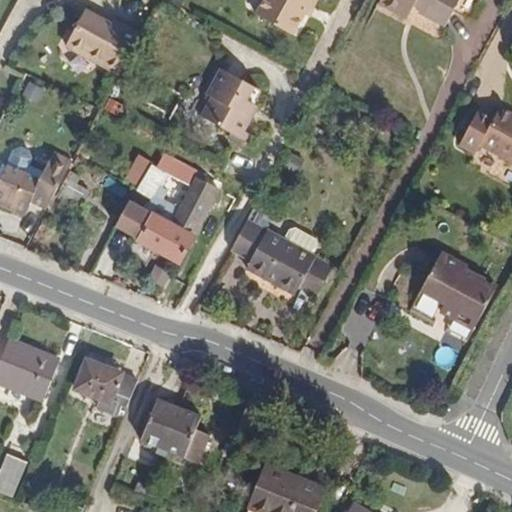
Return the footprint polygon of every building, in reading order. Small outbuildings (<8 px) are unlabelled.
[(264,0),(259,9),(304,33),(316,13),(321,2),(327,4),(329,0),(264,0)] [(394,0),(422,14),(428,1),(435,4),(432,9),(461,24),(468,10),(485,17),(492,0),(394,0)] [(316,13),(321,15),(327,4),(321,2),(316,13)] [(121,74),(144,34),(127,25),(125,29),(113,23),(86,8),(66,44),(121,74)] [(125,29),(127,25),(115,18),(113,23),(125,29)] [(252,109),(266,84),(227,63),(214,88),(219,91),(208,111),(254,136),(257,129),(250,125),(258,112),(252,109)] [(511,115),(496,107),(492,113),(476,107),(458,141),(472,149),(477,140),(511,158),(511,115)] [(38,188),(53,196),(58,187),(72,161),(81,146),(65,140),(57,156),(43,149),(46,143),(45,134),(36,129),(27,133),(18,149),(13,147),(0,171),(0,183),(31,200),(38,188)] [(167,153),(151,182),(164,189),(166,190),(168,188),(180,165),(182,161),(167,153)] [(210,170),(184,156),(182,161),(207,175),(210,170)] [(84,168),(72,161),(58,187),(83,201),(93,183),(79,176),(84,168)] [(207,175),(182,161),(180,165),(205,179),(207,175)] [(231,181),(210,170),(207,175),(229,186),(231,181)] [(207,175),(205,179),(201,185),(223,197),(229,186),(207,175)] [(191,254),(223,197),(201,185),(200,185),(193,200),(168,188),(166,190),(164,189),(159,201),(161,202),(146,232),(191,254)] [(270,221),(279,204),(267,197),(257,215),(270,221)] [(296,234),(270,221),(257,215),(240,246),(259,256),(255,263),(305,289),(307,284),(327,295),(344,260),(325,250),(330,240),(327,235),(307,224),(300,226),(296,234)] [(461,262),(463,258),(438,246),(416,287),(440,299),(438,304),(469,322),(493,278),(461,262)] [(0,378),(48,397),(63,357),(12,337),(0,368),(0,378)] [(131,406),(144,378),(94,356),(81,385),(107,395),(102,406),(120,414),(125,403),(131,406)] [(281,412),(285,403),(260,392),(245,428),(270,439),(281,412)] [(204,429),(210,415),(169,398),(152,438),(208,460),(219,435),(204,429)] [(14,479),(24,455),(2,445),(0,450),(0,484),(15,492),(20,482),(14,479)] [(20,482),(31,458),(24,455),(14,479),(20,482)] [(268,511),(324,511),(333,491),(275,466),(256,507),(268,511)] [(180,511),(156,501),(150,511),(180,511)] [(377,511),(360,502),(353,511),(377,511)]
